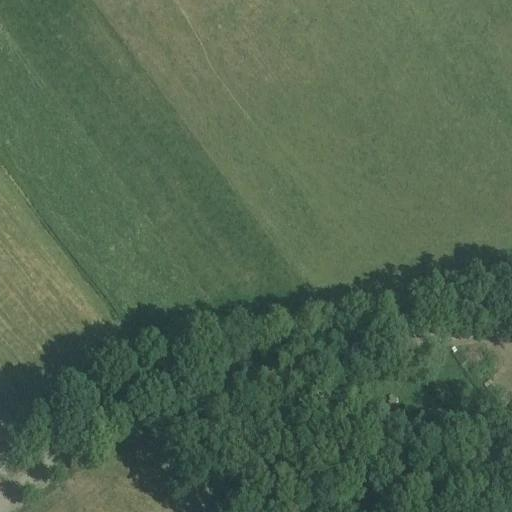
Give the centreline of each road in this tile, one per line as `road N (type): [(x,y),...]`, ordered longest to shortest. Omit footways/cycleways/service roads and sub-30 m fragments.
road 1 (track): [(154,386),(511,323)]
road 2 (track): [(0,507),(154,386)]
road 3 (track): [(154,386),(239,511)]
